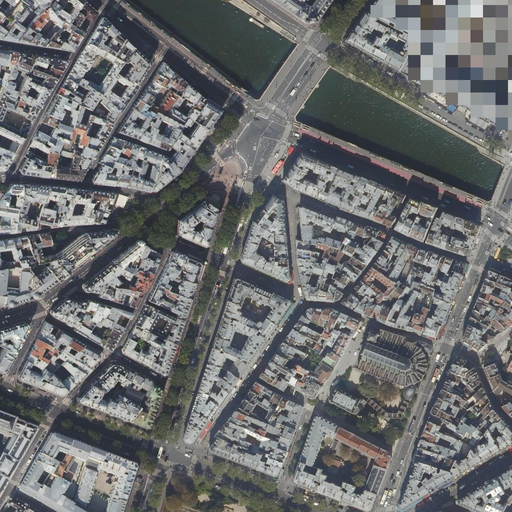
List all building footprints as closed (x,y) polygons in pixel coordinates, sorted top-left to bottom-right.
[(13,0),(10,4),(5,11),(2,15),(2,14),(2,15),(13,23),(14,21),(27,4),(20,0),(13,0)] [(33,5),(37,9),(34,12),(37,15),(45,5),(48,1),(47,0),(29,0),(29,1),(33,4),(33,5)] [(47,0),(48,1),(45,5),(55,15),(60,8),(61,7),(59,5),(54,1),(52,4),(50,2),(51,0),(47,0)] [(69,23),(83,0),(64,0),(65,0),(66,1),(66,0),(72,4),(66,13),(60,8),(55,15),(60,20),(63,21),(59,27),(65,30),(69,23)] [(97,13),(97,12),(90,6),(83,0),(69,23),(73,26),(71,30),(81,37),(85,31),(78,26),(84,17),(91,22),(97,13)] [(271,0),(274,2),(274,1),(287,10),(296,17),(297,16),(300,18),(302,20),(302,21),(303,21),(304,21),(304,23),(308,22),(312,21),(316,20),(315,19),(328,0),(271,0)] [(400,72),(407,76),(428,36),(422,32),(438,0),(378,0),(369,14),(379,20),(390,26),(402,32),(405,33),(417,40),(400,72)] [(500,129),(505,132),(510,134),(511,135),(511,0),(453,0),(419,65),(411,79),(422,85),(426,87),(451,101),(460,106),(477,116),(501,129),(500,129)] [(19,24),(28,12),(28,11),(33,5),(33,4),(29,1),(27,4),(14,21),(19,24)] [(45,5),(37,15),(29,24),(28,26),(25,29),(15,42),(23,43),(33,45),(36,45),(43,47),(55,32),(59,27),(63,21),(60,20),(55,15),(45,5)] [(361,20),(360,22),(357,26),(372,34),(375,29),(385,35),(389,29),(378,23),(379,20),(369,14),(366,13),(361,20)] [(0,39),(1,40),(13,23),(2,15),(0,17),(0,39)] [(93,45),(109,23),(105,19),(102,17),(101,17),(101,18),(91,33),(85,42),(93,46),(93,45)] [(25,29),(19,24),(14,21),(13,23),(1,40),(3,40),(12,41),(15,42),(25,29)] [(67,40),(77,45),(79,42),(81,37),(71,30),(73,26),(69,23),(65,30),(59,27),(55,32),(59,36),(62,32),(63,33),(65,30),(71,33),(67,40)] [(111,37),(116,30),(112,26),(109,23),(93,45),(105,50),(107,46),(107,45),(103,44),(104,41),(105,41),(107,39),(106,38),(108,35),(111,37)] [(356,28),(355,29),(346,42),(360,50),(366,53),(372,56),(373,57),(382,40),(377,37),(374,42),(370,40),(373,35),(372,34),(357,26),(357,27),(356,28)] [(373,57),(385,63),(393,50),(386,46),(391,38),(397,42),(398,39),(401,35),(402,32),(390,26),(389,29),(385,35),(382,40),(373,57)] [(360,51),(360,50),(346,42),(355,29),(353,28),(349,32),(344,40),(345,43),(360,51)] [(113,55),(124,38),(119,33),(116,30),(111,37),(107,45),(107,46),(105,50),(113,55)] [(55,32),(43,47),(49,48),(57,49),(62,42),(57,38),(59,36),(55,32)] [(385,63),(400,72),(417,40),(405,33),(403,36),(401,35),(398,39),(406,44),(404,49),(404,50),(404,51),(405,52),(404,52),(405,52),(403,55),(393,49),(393,50),(385,63)] [(62,42),(57,49),(63,50),(73,52),(74,49),(77,45),(67,40),(64,38),(62,42)] [(119,57),(120,57),(121,57),(120,59),(123,61),(134,47),(128,41),(124,38),(113,55),(117,57),(118,55),(118,56),(119,57)] [(131,81),(136,84),(142,75),(148,66),(148,64),(148,63),(148,62),(147,60),(140,53),(134,47),(123,61),(126,63),(127,62),(126,61),(127,61),(132,64),(128,71),(121,66),(116,73),(130,83),(131,81)] [(2,50),(0,49),(0,65),(1,65),(1,64),(6,65),(8,51),(2,50)] [(11,51),(8,51),(6,65),(5,67),(5,69),(11,70),(19,52),(11,51)] [(25,53),(19,52),(11,70),(6,80),(9,81),(10,79),(13,78),(16,72),(16,71),(15,70),(16,69),(22,71),(17,82),(20,83),(19,84),(15,82),(15,84),(20,86),(25,75),(29,67),(35,55),(25,53)] [(41,56),(35,55),(29,67),(37,70),(38,68),(35,67),(36,64),(40,66),(39,69),(38,69),(37,70),(43,72),(44,69),(45,66),(45,64),(48,57),(41,56)] [(59,59),(48,57),(45,64),(49,66),(50,63),(51,63),(50,66),(61,71),(64,67),(67,61),(59,59)] [(167,80),(173,71),(168,66),(164,62),(162,63),(159,68),(156,72),(167,80)] [(59,74),(61,71),(45,64),(45,66),(49,68),(48,71),(44,69),(43,72),(57,79),(59,74)] [(54,83),(57,79),(43,72),(37,70),(29,67),(25,75),(29,77),(35,79),(36,80),(37,76),(44,78),(41,82),(51,87),(54,83)] [(2,79),(0,78),(0,84),(4,86),(6,80),(11,70),(5,69),(2,79)] [(169,90),(179,76),(178,75),(173,71),(167,80),(167,81),(165,84),(163,86),(166,88),(168,86),(169,85),(167,89),(168,89),(169,90)] [(167,80),(156,72),(154,75),(151,79),(159,85),(163,87),(163,86),(165,84),(163,82),(164,80),(167,81),(167,80)] [(113,76),(116,78),(118,79),(118,81),(124,85),(125,84),(128,86),(130,83),(116,73),(115,74),(114,74),(113,76)] [(19,99),(39,108),(46,95),(49,90),(51,87),(41,82),(39,85),(28,80),(29,77),(25,75),(20,86),(17,91),(16,94),(20,96),(19,99)] [(105,88),(111,92),(117,82),(116,79),(116,78),(113,76),(105,88)] [(178,96),(187,83),(180,77),(179,76),(169,90),(172,92),(175,89),(176,90),(174,93),(178,96)] [(77,84),(65,77),(62,81),(59,86),(67,91),(71,93),(73,95),(79,98),(84,88),(82,86),(78,92),(73,90),(77,84)] [(159,85),(151,79),(147,85),(144,90),(152,95),(159,85)] [(14,83),(9,81),(6,80),(4,86),(12,89),(14,83)] [(114,107),(119,111),(120,113),(131,97),(133,94),(138,86),(136,84),(131,81),(130,83),(128,86),(119,98),(115,103),(116,104),(114,107)] [(191,95),(195,90),(194,89),(193,89),(191,87),(187,83),(178,96),(182,99),(183,100),(184,99),(185,98),(188,93),(191,95)] [(90,110),(99,97),(100,95),(86,85),(85,88),(88,90),(80,102),(78,100),(76,102),(76,103),(79,105),(83,107),(90,110)] [(34,119),(35,117),(36,117),(40,109),(39,108),(19,99),(15,97),(16,94),(17,91),(12,89),(4,86),(0,94),(0,127),(22,137),(22,138),(25,139),(29,130),(30,127),(30,126),(30,125),(24,122),(20,131),(17,130),(18,128),(8,123),(7,125),(0,121),(6,107),(24,116),(25,115),(26,116),(25,118),(32,121),(32,120),(33,119),(34,119)] [(67,91),(59,86),(57,90),(56,94),(76,102),(78,100),(79,98),(73,95),(72,97),(70,97),(71,95),(69,94),(68,96),(66,95),(67,91)] [(115,103),(119,98),(111,92),(105,88),(100,94),(108,101),(112,104),(113,103),(114,104),(113,105),(114,107),(116,104),(115,103)] [(152,97),(152,95),(150,98),(152,98),(152,101),(151,102),(153,105),(151,108),(149,110),(154,114),(156,112),(164,116),(178,96),(174,93),(172,92),(169,90),(168,89),(161,100),(162,101),(160,104),(151,98),(152,97)] [(152,95),(144,90),(139,97),(138,99),(151,108),(153,105),(151,102),(152,101),(152,98),(150,98),(152,95)] [(185,98),(188,100),(187,101),(187,102),(192,106),(200,95),(196,91),(195,90),(191,95),(188,93),(185,98)] [(76,102),(56,94),(54,96),(51,102),(65,108),(71,111),(70,114),(69,113),(68,115),(69,115),(69,116),(75,117),(79,105),(76,103),(76,102)] [(105,117),(113,120),(115,116),(119,111),(114,107),(113,105),(112,104),(108,101),(100,94),(100,95),(99,97),(102,99),(100,103),(109,111),(105,117)] [(201,105),(206,100),(201,96),(200,95),(192,106),(191,107),(197,111),(201,105)] [(178,96),(164,116),(182,125),(183,126),(184,125),(185,123),(187,125),(190,120),(185,116),(173,109),(174,107),(175,108),(176,107),(181,100),(182,99),(178,96)] [(221,110),(215,118),(218,121),(224,112),(225,111),(225,109),(221,106),(207,97),(206,100),(221,110)] [(151,108),(138,99),(134,104),(132,107),(137,111),(138,110),(146,116),(147,115),(152,118),(154,114),(149,110),(151,108)] [(206,100),(201,105),(197,111),(191,119),(207,130),(214,120),(215,118),(221,110),(206,100)] [(45,113),(60,119),(65,108),(51,102),(50,103),(47,110),(45,113)] [(189,110),(185,116),(190,120),(191,119),(197,111),(191,107),(192,106),(187,102),(184,106),(184,107),(189,110)] [(67,139),(84,145),(85,144),(85,142),(87,136),(83,135),(86,125),(78,122),(83,107),(79,105),(75,117),(67,139)] [(152,118),(147,115),(146,116),(138,110),(137,111),(132,107),(123,121),(120,125),(116,131),(116,132),(117,132),(126,135),(138,140),(147,124),(152,118)] [(162,135),(172,140),(174,137),(178,131),(182,125),(164,116),(156,112),(154,114),(152,118),(147,124),(154,128),(156,127),(159,120),(161,119),(168,123),(162,135)] [(60,119),(45,113),(42,118),(41,122),(54,127),(49,136),(47,141),(53,144),(57,136),(55,134),(57,130),(55,130),(60,119)] [(104,120),(111,123),(113,120),(105,117),(103,115),(100,114),(98,117),(104,120)] [(89,147),(97,151),(101,144),(101,143),(109,130),(112,124),(111,123),(104,120),(98,117),(90,115),(88,120),(92,121),(101,125),(93,138),(87,136),(85,142),(88,143),(87,145),(85,144),(84,145),(89,147)] [(60,119),(55,130),(57,130),(55,134),(57,136),(67,139),(75,117),(69,116),(66,125),(62,123),(63,121),(62,120),(60,119)] [(174,137),(193,150),(200,140),(207,130),(191,119),(190,120),(187,125),(185,123),(184,125),(187,127),(188,126),(192,128),(187,137),(178,131),(174,137)] [(83,135),(87,136),(92,121),(88,120),(86,125),(83,135)] [(147,124),(138,140),(142,141),(146,143),(154,128),(147,124)] [(24,139),(25,139),(22,138),(22,137),(0,127),(0,134),(13,140),(20,143),(24,139)] [(154,128),(146,143),(160,148),(167,150),(167,148),(169,146),(172,140),(162,135),(156,132),(157,130),(157,128),(157,127),(156,127),(154,128)] [(47,141),(49,136),(37,130),(32,139),(45,146),(47,141)] [(83,157),(91,161),(94,156),(97,151),(89,147),(84,145),(67,139),(57,136),(53,144),(47,141),(45,146),(48,148),(47,150),(48,150),(49,150),(57,153),(59,153),(60,150),(79,156),(83,157)] [(113,137),(110,141),(108,144),(108,145),(119,149),(120,146),(123,140),(118,138),(113,137)] [(168,159),(179,171),(184,163),(190,155),(191,154),(193,150),(174,137),(172,140),(169,146),(175,150),(171,156),(170,158),(165,156),(168,159)] [(45,146),(32,139),(29,146),(31,147),(31,146),(34,148),(35,147),(46,153),(47,152),(48,152),(46,161),(31,153),(32,152),(29,151),(29,150),(27,150),(24,156),(26,157),(31,160),(33,162),(37,163),(38,164),(40,165),(43,165),(51,166),(48,177),(50,178),(53,178),(54,169),(57,153),(49,150),(48,150),(47,150),(48,148),(45,146)] [(15,151),(20,143),(13,140),(7,150),(0,146),(0,154),(11,159),(15,151)] [(127,141),(123,140),(120,146),(123,148),(121,152),(119,155),(122,156),(124,154),(127,155),(129,151),(127,151),(131,143),(127,141)] [(135,144),(131,143),(127,151),(129,151),(127,155),(126,159),(123,165),(128,166),(139,146),(135,144)] [(119,149),(108,145),(105,149),(103,153),(114,158),(113,161),(122,164),(123,165),(126,159),(120,157),(116,156),(118,151),(121,152),(123,148),(120,146),(119,149)] [(141,146),(139,146),(128,166),(128,167),(133,169),(135,165),(139,167),(142,159),(141,159),(145,149),(145,148),(141,146)] [(142,159),(146,161),(153,163),(152,165),(147,177),(148,178),(147,180),(152,181),(158,164),(161,155),(152,152),(148,150),(145,149),(141,159),(142,159)] [(299,149),(290,162),(294,165),(300,156),(302,153),(303,153),(315,158),(316,156),(299,149)] [(54,169),(53,178),(66,179),(80,181),(83,176),(86,170),(78,169),(80,168),(80,167),(79,165),(78,165),(76,165),(79,156),(60,150),(59,153),(57,153),(54,169)] [(114,158),(103,153),(100,158),(98,162),(100,163),(110,167),(113,161),(114,158)] [(309,171),(315,174),(320,160),(317,159),(315,158),(303,153),(302,153),(300,156),(294,165),(307,174),(309,171)] [(8,165),(11,159),(0,154),(0,170),(2,171),(5,169),(8,165)] [(161,166),(171,178),(173,176),(179,171),(168,159),(165,156),(161,155),(158,164),(161,166)] [(78,169),(86,170),(88,166),(91,161),(83,157),(79,156),(76,165),(78,165),(79,165),(80,167),(80,168),(78,169)] [(31,160),(26,157),(23,163),(19,170),(21,173),(28,174),(39,176),(43,165),(40,165),(38,164),(38,165),(34,165),(34,164),(33,164),(32,164),(33,162),(31,160)] [(125,187),(137,189),(147,191),(148,192),(149,190),(152,181),(147,180),(140,177),(141,175),(146,163),(145,163),(146,161),(142,159),(139,167),(135,165),(133,169),(130,175),(125,187)] [(320,160),(315,174),(318,175),(319,174),(320,174),(319,175),(320,175),(320,176),(318,180),(319,181),(325,183),(333,165),(322,161),(320,160)] [(103,179),(102,184),(108,185),(113,185),(122,164),(113,161),(110,167),(103,179)] [(110,167),(100,163),(95,172),(90,179),(92,183),(95,183),(102,184),(103,179),(110,167)] [(122,164),(113,185),(120,186),(125,187),(130,175),(133,169),(128,167),(128,166),(123,165),(122,164)] [(152,181),(149,190),(154,191),(155,190),(159,187),(168,180),(171,178),(161,166),(158,164),(152,181)] [(43,165),(39,176),(41,177),(43,177),(48,177),(51,166),(43,165)] [(304,178),(307,174),(294,165),(292,167),(283,181),(283,182),(285,183),(295,190),(305,194),(316,198),(318,199),(325,183),(319,181),(317,184),(306,180),(304,178)] [(335,166),(333,165),(325,183),(318,199),(321,200),(326,202),(332,187),(340,168),(335,166)] [(340,168),(332,187),(338,190),(339,187),(344,189),(343,192),(348,194),(352,182),(353,182),(356,175),(350,173),(340,168)] [(358,176),(356,175),(353,182),(352,182),(348,194),(346,196),(341,208),(341,209),(341,210),(342,210),(348,212),(352,201),(348,200),(351,194),(355,196),(355,195),(358,189),(357,189),(362,177),(358,176)] [(368,220),(373,221),(388,188),(379,184),(369,180),(362,177),(357,189),(358,189),(355,195),(355,196),(354,197),(353,197),(352,201),(348,212),(355,215),(364,218),(368,220)] [(168,180),(155,190),(157,193),(170,183),(168,180)] [(21,194),(22,184),(15,184),(11,184),(10,183),(6,190),(0,198),(0,205),(17,209),(18,209),(21,199),(22,198),(19,198),(18,196),(19,193),(21,194)] [(23,184),(22,184),(21,194),(19,193),(18,196),(19,198),(22,198),(23,194),(26,195),(29,184),(23,184)] [(39,185),(29,184),(26,195),(23,194),(22,198),(21,199),(29,201),(30,202),(31,202),(32,201),(33,201),(34,200),(37,201),(43,204),(49,186),(39,185)] [(60,201),(65,187),(64,187),(53,186),(49,186),(43,204),(39,213),(52,216),(53,217),(54,212),(58,212),(61,204),(59,204),(60,201)] [(66,187),(65,187),(60,201),(59,204),(61,204),(58,212),(61,213),(63,213),(68,202),(73,188),(66,187)] [(338,190),(332,187),(326,202),(338,206),(339,207),(341,208),(346,196),(348,194),(343,192),(338,190)] [(82,189),(73,188),(68,202),(72,203),(73,202),(85,203),(92,204),(92,203),(86,201),(88,198),(90,190),(82,189)] [(394,199),(392,198),(396,191),(394,191),(388,188),(373,221),(379,223),(382,224),(391,206),(394,199)] [(97,190),(90,190),(88,198),(99,201),(100,201),(97,210),(100,211),(108,191),(97,190)] [(111,192),(108,191),(100,211),(107,213),(114,192),(111,192)] [(394,207),(394,206),(397,201),(403,204),(405,200),(407,196),(404,195),(396,191),(392,198),(394,199),(391,206),(394,207)] [(119,193),(114,192),(107,213),(105,217),(105,218),(103,223),(105,223),(106,223),(111,212),(114,205),(114,204),(118,194),(119,193)] [(122,195),(118,194),(114,204),(114,205),(117,206),(119,205),(122,195)] [(274,194),(267,204),(263,210),(281,223),(286,223),(285,218),(285,217),(284,201),(274,194)] [(88,224),(92,224),(93,217),(94,212),(93,212),(93,213),(91,212),(92,209),(94,209),(97,202),(99,201),(88,198),(86,201),(92,203),(92,204),(87,217),(85,217),(84,224),(88,224)] [(25,231),(35,229),(37,222),(37,220),(33,219),(25,218),(26,215),(25,214),(29,201),(21,199),(18,209),(17,209),(15,232),(25,231)] [(414,215),(418,216),(421,203),(416,201),(411,199),(410,199),(410,200),(410,201),(408,203),(405,209),(403,214),(399,221),(395,230),(396,230),(399,232),(409,237),(415,222),(407,219),(411,212),(415,214),(414,215)] [(197,205),(216,217),(218,212),(218,211),(203,200),(202,200),(202,201),(200,203),(198,204),(197,205)] [(33,219),(37,220),(39,213),(43,204),(37,201),(37,205),(33,219)] [(63,215),(69,215),(70,213),(72,203),(68,202),(63,213),(61,213),(61,215),(63,215)] [(185,210),(187,213),(188,212),(197,205),(198,204),(196,202),(185,210)] [(434,218),(438,209),(429,205),(422,202),(421,203),(418,216),(417,218),(415,222),(409,237),(423,243),(425,238),(431,223),(434,218)] [(87,217),(92,204),(85,203),(81,214),(85,217),(87,217)] [(0,233),(8,233),(15,232),(17,209),(0,205),(0,233)] [(201,225),(212,229),(215,222),(215,219),(216,217),(197,205),(188,212),(195,222),(199,218),(203,221),(201,225)] [(301,227),(315,226),(320,213),(313,210),(303,206),(300,209),(300,217),(301,227)] [(397,216),(398,213),(400,209),(394,206),(394,207),(391,206),(382,224),(387,226),(391,228),(394,222),(396,218),(397,216)] [(97,224),(103,223),(105,218),(103,218),(102,219),(100,218),(101,215),(105,217),(107,213),(100,211),(97,210),(95,210),(94,212),(93,217),(92,224),(97,224)] [(281,223),(263,210),(255,221),(254,222),(275,236),(287,236),(287,234),(286,223),(281,223)] [(446,231),(445,232),(450,234),(452,228),(456,217),(451,215),(443,211),(440,219),(439,220),(443,221),(442,224),(445,225),(445,226),(445,227),(446,227),(446,228),(450,229),(449,232),(446,231)] [(50,227),(55,227),(58,212),(54,212),(53,217),(52,216),(50,225),(50,227)] [(58,226),(60,226),(63,215),(61,215),(61,213),(58,212),(55,227),(58,226)] [(190,225),(195,222),(188,212),(187,213),(186,213),(186,214),(178,220),(178,222),(178,226),(177,229),(177,231),(180,236),(182,237),(188,240),(192,229),(190,228),(190,225)] [(40,223),(50,225),(52,216),(39,213),(37,220),(37,222),(40,223)] [(333,228),(337,219),(333,218),(328,216),(320,213),(315,226),(319,229),(320,226),(321,226),(321,227),(323,228),(323,227),(324,227),(323,230),(325,231),(323,237),(320,236),(320,237),(320,239),(322,239),(327,240),(330,233),(333,228)] [(84,224),(85,217),(81,214),(69,215),(63,215),(60,226),(73,225),(84,224)] [(327,240),(322,239),(320,239),(318,243),(341,250),(341,248),(342,247),(344,244),(346,239),(349,235),(351,231),(352,231),(354,223),(343,219),(337,217),(337,219),(333,228),(330,233),(327,240)] [(451,243),(448,242),(446,250),(448,251),(453,252),(464,256),(464,255),(465,249),(464,248),(465,245),(464,239),(464,237),(458,235),(457,238),(453,237),(454,233),(456,233),(456,231),(455,231),(455,229),(460,231),(459,232),(464,234),(465,220),(464,220),(456,217),(452,228),(450,234),(449,236),(452,237),(451,243)] [(426,243),(426,244),(432,246),(433,246),(440,230),(441,228),(442,224),(443,221),(439,220),(440,219),(436,218),(433,225),(431,231),(426,243)] [(467,220),(466,221),(465,220),(464,234),(464,237),(464,239),(470,241),(471,236),(476,238),(474,243),(477,244),(483,229),(482,227),(481,226),(467,220)] [(275,236),(254,222),(251,233),(248,242),(263,247),(267,246),(268,242),(262,238),(262,237),(274,244),(273,245),(275,245),(275,236)] [(197,231),(192,229),(188,240),(195,243),(203,246),(207,245),(212,231),(212,229),(201,225),(200,230),(197,231)] [(361,242),(365,234),(364,234),(366,228),(361,226),(359,225),(357,233),(352,231),(351,231),(349,235),(346,239),(352,242),(349,246),(357,249),(358,247),(360,244),(361,242)] [(315,226),(301,227),(302,236),(302,238),(302,242),(317,246),(318,243),(320,239),(320,237),(320,236),(319,237),(318,240),(314,239),(314,236),(315,236),(315,234),(314,234),(314,231),(318,231),(318,230),(319,230),(319,229),(315,226)] [(365,234),(361,242),(363,243),(363,244),(367,246),(373,237),(376,239),(378,235),(379,233),(381,231),(373,228),(367,226),(366,228),(364,234),(365,234)] [(440,230),(433,246),(434,246),(439,248),(445,232),(442,231),(440,230)] [(99,246),(114,234),(113,231),(97,232),(85,233),(88,241),(88,242),(88,245),(88,246),(93,251),(99,246)] [(33,235),(26,236),(35,264),(43,262),(47,262),(50,258),(53,258),(54,257),(54,254),(47,256),(42,257),(39,248),(42,248),(42,246),(45,246),(51,244),(49,236),(48,232),(33,235)] [(445,232),(439,248),(446,250),(448,242),(449,236),(450,234),(445,232)] [(83,259),(93,251),(88,246),(88,245),(84,245),(84,242),(88,242),(88,241),(85,233),(84,233),(81,234),(79,235),(78,237),(74,240),(72,238),(63,246),(64,247),(54,254),(54,257),(53,258),(55,262),(67,263),(71,268),(74,266),(83,259)] [(28,267),(35,266),(35,264),(26,236),(18,237),(12,238),(20,266),(28,265),(28,267)] [(267,246),(263,247),(261,247),(265,253),(267,256),(276,259),(276,258),(289,260),(288,251),(288,249),(287,236),(275,236),(275,245),(273,245),(272,245),(267,246)] [(474,243),(476,238),(471,236),(470,241),(464,239),(465,245),(464,248),(465,249),(472,250),(473,247),(474,244),(474,243)] [(383,244),(384,243),(383,243),(381,242),(376,239),(373,237),(367,246),(377,252),(381,248),(383,244)] [(390,267),(392,263),(394,258),(404,242),(399,240),(393,237),(389,243),(384,251),(392,256),(389,260),(387,265),(390,267)] [(5,239),(1,239),(3,250),(10,249),(14,261),(6,262),(7,268),(20,266),(12,238),(5,239)] [(338,263),(339,263),(344,253),(353,258),(353,257),(357,249),(349,246),(352,242),(346,239),(344,244),(346,246),(343,252),(340,251),(337,256),(333,254),(330,260),(338,263)] [(138,240),(136,242),(125,251),(111,262),(129,272),(141,244),(142,242),(138,240)] [(337,256),(340,251),(341,250),(318,243),(317,246),(302,242),(297,240),(296,240),(297,249),(297,250),(309,252),(317,253),(317,252),(318,249),(326,251),(325,254),(323,253),(323,255),(320,254),(319,257),(329,260),(330,260),(333,254),(337,256)] [(143,244),(144,245),(160,254),(162,250),(145,241),(143,244)] [(261,247),(263,247),(248,242),(245,248),(242,260),(243,264),(255,268),(255,269),(257,265),(262,259),(267,256),(265,253),(261,247)] [(384,276),(389,279),(401,257),(408,244),(404,242),(394,258),(392,263),(390,267),(387,271),(384,276)] [(54,254),(51,244),(45,246),(47,256),(54,254)] [(148,272),(152,274),(156,267),(161,255),(160,254),(144,245),(143,245),(142,244),(141,244),(129,272),(133,274),(136,269),(142,271),(142,269),(145,270),(146,268),(148,268),(149,269),(148,272)] [(358,247),(357,249),(353,257),(367,266),(373,258),(377,252),(367,246),(363,244),(361,248),(358,247)] [(407,287),(411,289),(414,281),(415,277),(409,275),(420,249),(414,247),(408,244),(401,257),(389,279),(394,283),(399,285),(400,283),(407,287)] [(422,278),(424,278),(427,271),(427,270),(428,266),(433,254),(429,252),(428,252),(420,249),(409,275),(415,277),(416,277),(416,276),(420,277),(419,278),(421,279),(422,278)] [(169,256),(167,259),(174,264),(174,265),(179,268),(180,268),(181,267),(187,255),(178,252),(175,250),(171,251),(169,256)] [(318,260),(319,257),(320,254),(317,253),(309,252),(297,250),(297,256),(298,260),(306,261),(310,263),(312,257),(318,260)] [(389,260),(392,256),(384,251),(384,250),(383,251),(381,255),(389,260)] [(437,270),(443,258),(441,257),(439,256),(433,254),(428,266),(427,270),(429,270),(430,269),(431,269),(432,268),(433,268),(433,270),(431,274),(430,275),(427,273),(428,272),(427,271),(424,278),(423,280),(429,281),(433,282),(437,270)] [(187,255),(181,267),(184,269),(182,275),(179,273),(181,269),(180,268),(179,268),(174,276),(195,283),(196,281),(196,279),(200,267),(201,264),(199,261),(194,258),(187,255)] [(387,271),(390,267),(387,265),(389,260),(381,255),(381,256),(379,258),(375,263),(387,271)] [(290,276),(290,268),(275,266),(276,259),(267,256),(262,259),(257,265),(255,269),(263,272),(271,275),(288,283),(291,280),(290,276)] [(329,260),(319,257),(318,260),(312,257),(310,263),(315,265),(312,273),(321,275),(317,287),(316,288),(312,287),(311,292),(305,291),(305,292),(307,300),(309,301),(310,301),(310,300),(312,301),(317,301),(329,260)] [(339,263),(338,263),(336,271),(342,274),(346,268),(349,263),(363,272),(367,267),(367,266),(353,257),(352,259),(350,258),(347,262),(346,262),(343,265),(343,266),(339,263)] [(442,272),(447,258),(444,257),(443,257),(443,258),(437,270),(433,282),(438,284),(439,281),(439,279),(438,278),(439,274),(438,274),(439,271),(440,271),(440,273),(440,274),(440,275),(441,275),(442,272)] [(59,278),(71,268),(67,263),(55,262),(53,258),(50,258),(47,262),(43,262),(56,280),(59,278)] [(289,261),(289,260),(276,258),(276,259),(275,266),(290,268),(289,261)] [(448,274),(453,260),(447,258),(442,272),(441,275),(439,279),(439,281),(448,284),(451,275),(448,274)] [(174,264),(167,259),(161,272),(155,284),(167,289),(169,285),(166,283),(168,278),(172,280),(174,276),(179,268),(174,265),(174,264)] [(299,267),(309,269),(307,273),(312,274),(312,273),(315,265),(310,263),(306,261),(298,260),(299,266),(299,267)] [(334,287),(337,281),(332,279),(330,285),(329,285),(329,284),(326,284),(326,285),(325,284),(326,282),(328,273),(334,275),(336,271),(338,263),(330,260),(329,260),(317,301),(325,302),(327,302),(331,286),(334,287)] [(457,261),(453,272),(463,275),(464,274),(466,264),(465,264),(457,261)] [(55,281),(56,280),(43,262),(35,264),(35,266),(28,267),(28,265),(20,266),(7,268),(0,268),(0,305),(1,305),(3,306),(3,305),(5,305),(5,304),(6,305),(7,306),(8,306),(9,305),(10,305),(11,304),(11,303),(12,304),(30,298),(31,297),(32,297),(33,298),(34,297),(35,297),(36,296),(36,295),(37,295),(41,292),(55,281)] [(148,272),(145,270),(145,273),(142,271),(136,269),(133,274),(129,272),(111,262),(108,264),(106,266),(82,285),(82,287),(83,289),(93,291),(100,293),(107,279),(113,282),(112,287),(116,287),(144,291),(148,283),(152,274),(148,272)] [(361,274),(363,272),(349,263),(346,268),(359,276),(361,274)] [(384,276),(387,271),(375,263),(375,264),(372,268),(384,276)] [(307,276),(307,273),(309,269),(299,267),(300,274),(307,276)] [(359,277),(359,276),(346,268),(342,274),(351,280),(355,282),(359,277)] [(372,318),(373,318),(378,320),(384,305),(390,295),(399,285),(394,283),(389,279),(384,276),(372,268),(368,273),(362,281),(365,285),(370,288),(379,295),(377,298),(376,299),(380,301),(378,304),(378,306),(372,318)] [(489,271),(490,271),(500,275),(501,273),(490,269),(488,269),(485,276),(487,277),(489,271)] [(347,284),(351,280),(342,274),(336,271),(334,275),(332,279),(337,281),(346,286),(347,285),(347,284)] [(497,284),(498,284),(500,275),(490,271),(489,271),(487,277),(486,278),(486,279),(497,284)] [(435,295),(435,298),(452,305),(453,300),(457,290),(458,287),(461,280),(463,275),(453,272),(451,275),(448,284),(439,281),(438,284),(436,289),(437,290),(438,288),(439,285),(441,286),(442,288),(442,289),(443,291),(443,292),(444,292),(445,294),(444,295),(442,296),(441,295),(438,294),(436,293),(435,295)] [(310,281),(312,274),(307,273),(307,276),(300,274),(300,275),(303,285),(303,286),(305,291),(311,292),(312,287),(312,281),(310,281)] [(500,275),(498,284),(506,287),(509,288),(511,282),(511,280),(501,275),(500,275)] [(193,291),(195,283),(174,276),(172,280),(169,285),(167,289),(177,294),(190,298),(193,291)] [(239,278),(235,280),(230,295),(228,302),(242,307),(248,310),(250,304),(244,302),(245,298),(246,298),(247,297),(252,299),(258,286),(239,278)] [(107,279),(100,293),(98,297),(105,299),(112,301),(116,287),(112,287),(113,282),(107,279)] [(490,295),(505,302),(506,301),(508,298),(509,297),(507,296),(510,291),(511,290),(511,289),(509,288),(506,287),(498,284),(497,284),(486,279),(484,284),(481,291),(481,292),(490,295)] [(436,289),(438,284),(433,282),(429,281),(423,280),(422,282),(419,281),(419,282),(414,281),(411,289),(415,291),(418,293),(422,284),(435,290),(436,289)] [(345,287),(346,286),(337,281),(334,287),(338,288),(337,290),(341,293),(345,287)] [(364,295),(370,288),(365,285),(362,281),(361,281),(356,287),(355,288),(358,290),(364,295)] [(384,305),(378,320),(378,321),(379,322),(383,323),(387,325),(392,309),(407,287),(400,283),(399,285),(390,295),(384,305)] [(149,301),(151,302),(169,310),(177,294),(167,289),(155,284),(151,291),(147,300),(148,300),(149,301)] [(406,330),(408,331),(415,313),(415,312),(416,310),(418,305),(430,310),(433,297),(436,290),(435,290),(422,284),(418,293),(421,294),(419,298),(414,309),(413,311),(413,312),(405,330),(406,330)] [(254,312),(262,316),(268,307),(269,306),(269,305),(274,293),(265,289),(258,286),(252,299),(250,304),(248,310),(254,312)] [(334,287),(331,286),(327,302),(335,302),(337,290),(338,288),(334,287)] [(116,287),(112,301),(121,304),(124,294),(130,296),(127,305),(126,304),(126,305),(135,308),(136,308),(139,300),(143,294),(144,291),(116,287)] [(388,325),(395,328),(398,320),(402,313),(415,291),(411,289),(407,287),(392,309),(387,325),(388,325)] [(379,295),(370,288),(364,295),(366,297),(371,300),(364,315),(365,315),(371,318),(372,318),(378,306),(378,304),(380,301),(376,299),(375,301),(375,300),(375,298),(374,297),(373,299),(372,298),(373,295),(377,298),(379,295)] [(341,293),(337,290),(335,302),(339,300),(341,298),(344,295),(344,294),(341,293)] [(362,302),(366,297),(364,295),(358,290),(355,295),(354,296),(362,302)] [(400,329),(405,330),(413,312),(411,311),(410,314),(408,313),(407,316),(405,315),(410,305),(413,306),(417,297),(419,298),(421,294),(418,293),(415,291),(402,313),(398,320),(395,328),(400,329)] [(496,304),(502,307),(505,302),(490,295),(481,292),(480,293),(478,298),(489,302),(496,304)] [(272,309),(273,310),(272,311),(268,307),(262,316),(267,319),(277,326),(283,317),(285,314),(293,304),(292,300),(279,295),(277,294),(274,293),(269,305),(269,306),(271,307),(271,308),(272,309)] [(186,310),(190,298),(177,294),(169,310),(177,313),(176,315),(175,317),(179,319),(183,320),(186,310)] [(360,305),(362,302),(354,296),(352,298),(350,302),(354,305),(352,306),(353,306),(353,307),(353,308),(353,309),(354,310),(355,310),(360,305)] [(364,315),(371,300),(366,297),(362,302),(360,305),(355,310),(354,311),(356,311),(360,313),(364,315)] [(70,313),(77,301),(72,299),(67,298),(66,298),(65,299),(61,301),(50,310),(50,311),(50,312),(50,313),(50,314),(50,315),(51,315),(54,317),(61,320),(67,311),(70,313)] [(438,318),(436,322),(437,322),(442,324),(444,325),(448,315),(452,305),(435,298),(434,301),(434,302),(434,303),(438,304),(438,306),(437,309),(436,310),(435,311),(435,312),(433,311),(434,310),(434,309),(435,307),(433,306),(431,312),(430,315),(438,318)] [(485,306),(498,312),(501,308),(501,309),(502,307),(496,304),(489,302),(478,298),(476,303),(476,304),(481,306),(485,306)] [(350,308),(353,309),(353,308),(353,307),(353,306),(352,306),(354,305),(350,302),(346,299),(344,301),(342,303),(342,304),(350,308)] [(103,317),(110,306),(97,302),(94,301),(88,300),(87,302),(82,311),(85,313),(82,318),(86,321),(88,318),(94,321),(96,318),(101,321),(103,317)] [(79,321),(81,317),(82,318),(85,313),(82,311),(87,302),(80,301),(77,301),(70,313),(67,311),(61,320),(66,323),(74,327),(79,321)] [(502,307),(501,309),(511,319),(511,310),(510,308),(511,307),(506,301),(505,302),(502,307)] [(228,302),(225,310),(223,318),(236,322),(246,327),(254,312),(248,310),(242,307),(228,302)] [(145,303),(144,304),(144,305),(145,306),(141,313),(135,324),(149,332),(155,335),(162,339),(164,338),(175,317),(147,305),(147,304),(146,303),(145,303)] [(474,310),(487,317),(493,320),(497,313),(498,312),(485,306),(481,306),(476,304),(474,310)] [(421,334),(422,334),(430,310),(418,305),(416,310),(421,312),(420,314),(415,312),(415,313),(408,331),(409,331),(412,332),(413,331),(421,334)] [(133,314),(132,313),(116,308),(115,308),(110,306),(103,317),(112,321),(109,326),(122,332),(126,324),(133,314)] [(302,316),(311,321),(317,309),(310,308),(309,309),(307,311),(303,315),(302,316)] [(497,313),(501,317),(510,327),(511,326),(511,325),(511,319),(501,309),(501,308),(498,312),(497,313)] [(321,331),(324,333),(326,328),(319,325),(321,320),(325,309),(318,309),(317,309),(311,321),(307,327),(320,334),(321,331)] [(324,333),(322,335),(318,343),(313,350),(321,354),(323,349),(319,346),(320,344),(321,344),(321,343),(320,342),(321,342),(323,343),(324,342),(326,339),(328,340),(333,332),(329,330),(333,324),(336,325),(341,313),(340,313),(334,310),(325,309),(321,320),(319,325),(326,328),(324,333)] [(485,320),(487,317),(474,310),(473,311),(470,318),(477,321),(483,324),(485,320)] [(256,331),(268,339),(272,334),(273,333),(277,326),(267,319),(262,316),(254,312),(246,327),(251,329),(256,331)] [(330,350),(342,333),(340,331),(343,327),(344,328),(352,317),(341,313),(336,325),(333,332),(328,340),(323,349),(321,354),(325,358),(330,350)] [(483,324),(489,328),(491,324),(502,333),(503,332),(510,327),(501,317),(497,313),(493,320),(487,317),(485,320),(483,324)] [(430,315),(423,334),(424,334),(428,336),(436,338),(436,336),(439,330),(442,324),(437,322),(436,323),(438,324),(437,325),(435,324),(436,322),(438,318),(430,315)] [(307,327),(311,321),(302,316),(299,321),(298,322),(307,327)] [(79,321),(74,327),(73,330),(80,334),(90,339),(94,333),(90,331),(94,324),(98,327),(98,326),(101,323),(100,323),(101,321),(96,318),(94,321),(88,318),(86,321),(82,318),(81,317),(79,321)] [(94,333),(90,339),(99,345),(100,345),(110,351),(111,351),(111,350),(116,342),(122,332),(109,326),(112,321),(103,317),(101,321),(100,323),(101,323),(98,326),(100,327),(102,324),(108,327),(107,329),(105,329),(101,336),(100,336),(99,336),(94,333)] [(179,332),(183,320),(179,319),(175,317),(164,338),(175,344),(179,332)] [(352,317),(344,328),(343,327),(340,331),(342,333),(352,338),(353,335),(353,336),(357,331),(357,330),(361,321),(357,320),(356,319),(352,317)] [(237,358),(240,351),(231,346),(231,344),(236,330),(240,332),(248,336),(251,329),(246,327),(236,322),(223,318),(219,330),(213,349),(227,353),(237,358)] [(489,328),(483,324),(477,321),(470,318),(468,323),(468,325),(470,326),(479,330),(484,333),(485,334),(489,328)] [(0,345),(6,349),(5,352),(12,357),(19,343),(22,338),(28,326),(26,324),(24,321),(15,324),(0,329),(0,345)] [(48,332),(52,325),(48,323),(45,321),(44,321),(42,327),(41,328),(48,332)] [(318,343),(322,335),(320,334),(307,327),(298,322),(293,329),(318,343)] [(127,337),(121,349),(121,351),(122,353),(134,359),(149,332),(135,324),(131,331),(130,333),(127,337)] [(56,338),(62,331),(58,329),(54,336),(51,334),(48,332),(49,332),(52,331),(55,327),(52,325),(48,332),(41,328),(38,334),(36,338),(51,346),(56,338)] [(480,339),(484,333),(479,330),(470,326),(467,333),(463,343),(470,347),(479,352),(487,344),(480,339)] [(247,344),(247,343),(259,352),(264,345),(268,339),(256,331),(251,329),(248,336),(250,337),(249,339),(247,338),(245,343),(247,344)] [(289,335),(288,336),(305,345),(313,350),(318,343),(293,329),(289,335)] [(369,338),(368,338),(367,340),(368,340),(367,343),(366,344),(367,344),(366,346),(365,346),(365,347),(364,349),(363,351),(363,352),(364,352),(363,354),(362,354),(362,355),(363,355),(361,359),(360,359),(360,360),(361,360),(359,364),(359,365),(358,365),(358,366),(359,366),(358,369),(363,371),(364,371),(368,373),(369,373),(373,374),(373,375),(377,376),(378,376),(378,377),(382,378),(386,380),(387,380),(391,382),(392,382),(396,384),(397,384),(401,386),(407,386),(408,386),(414,384),(421,380),(422,380),(426,372),(428,364),(428,363),(426,356),(426,355),(427,354),(431,352),(432,349),(433,348),(431,345),(427,344),(418,341),(417,341),(405,337),(404,337),(400,335),(399,335),(395,334),(394,334),(390,332),(385,331),(380,329),(378,333),(373,331),(372,331),(372,332),(371,331),(370,333),(371,333),(369,338)] [(60,349),(61,350),(66,344),(72,336),(67,334),(62,331),(56,338),(51,346),(59,351),(60,349)] [(150,361),(152,357),(152,356),(159,343),(173,350),(175,344),(164,338),(162,339),(160,342),(153,338),(155,335),(149,332),(134,359),(146,366),(147,367),(150,361)] [(330,350),(341,358),(347,348),(352,338),(342,333),(330,350)] [(480,339),(487,344),(489,343),(491,341),(492,340),(494,339),(486,334),(485,334),(484,333),(480,339)] [(76,339),(72,336),(66,344),(61,350),(73,358),(75,359),(77,357),(78,356),(75,352),(82,346),(83,345),(84,344),(81,342),(76,339)] [(283,343),(301,352),(305,345),(288,336),(288,337),(283,343)] [(60,351),(59,351),(51,346),(36,338),(31,346),(28,352),(46,362),(48,360),(53,354),(55,356),(60,351)] [(150,361),(147,367),(162,375),(164,374),(166,373),(170,362),(173,350),(159,343),(152,356),(155,357),(156,356),(157,357),(155,361),(153,359),(153,358),(152,357),(150,361)] [(237,358),(249,366),(258,353),(259,352),(247,343),(247,344),(243,352),(240,351),(237,358)] [(283,343),(278,349),(301,361),(303,362),(308,355),(301,352),(283,343)] [(12,357),(5,352),(6,349),(0,345),(0,372),(1,373),(5,371),(8,365),(12,357)] [(340,360),(341,358),(330,350),(325,358),(321,354),(313,350),(305,345),(301,352),(308,355),(303,362),(306,364),(304,369),(310,372),(307,377),(309,378),(308,379),(311,380),(310,384),(313,384),(314,381),(323,386),(325,384),(331,374),(340,360)] [(89,349),(82,346),(75,352),(78,356),(79,356),(81,354),(82,354),(82,353),(84,354),(84,355),(83,355),(82,356),(82,357),(82,358),(82,359),(80,359),(77,357),(75,359),(89,367),(93,363),(99,357),(98,354),(89,349)] [(53,362),(52,360),(55,357),(64,361),(69,364),(71,361),(73,358),(61,350),(60,349),(59,351),(60,351),(55,356),(53,354),(48,360),(52,363),(53,362)] [(225,370),(229,372),(240,379),(242,377),(249,366),(237,358),(227,353),(213,349),(210,358),(208,364),(222,368),(225,370)] [(276,354),(289,361),(291,362),(292,360),(294,361),(295,360),(298,362),(297,365),(304,369),(306,364),(303,362),(301,361),(278,349),(278,350),(276,354)] [(19,371),(16,375),(18,379),(25,382),(31,384),(37,386),(45,377),(57,368),(52,363),(48,360),(46,362),(28,352),(23,363),(19,370),(19,371)] [(293,377),(299,381),(298,384),(295,389),(299,391),(303,393),(306,384),(308,379),(309,378),(307,377),(310,372),(304,369),(297,365),(296,364),(294,367),(292,369),(293,369),(292,370),(285,366),(289,361),(276,354),(274,356),(270,362),(289,372),(289,373),(294,375),(293,377)] [(91,369),(89,367),(75,359),(73,358),(71,361),(76,364),(76,365),(74,364),(71,364),(71,365),(86,374),(87,373),(91,369)] [(463,368),(466,361),(465,360),(464,360),(457,358),(454,365),(463,368)] [(79,380),(86,374),(71,365),(69,364),(64,361),(63,362),(61,363),(60,365),(57,368),(45,377),(37,386),(51,390),(63,394),(67,390),(76,383),(79,380)] [(123,377),(121,376),(125,368),(118,365),(114,362),(110,363),(102,371),(84,390),(76,398),(77,402),(96,409),(102,411),(107,401),(99,398),(101,393),(103,391),(104,391),(105,390),(110,386),(111,384),(111,383),(112,383),(113,382),(113,381),(114,382),(115,379),(121,382),(123,377)] [(289,372),(270,362),(270,363),(266,369),(276,375),(284,380),(289,383),(293,377),(294,375),(289,373),(289,372)] [(488,379),(500,374),(499,372),(497,369),(497,367),(498,367),(496,363),(496,362),(495,363),(487,367),(484,368),(486,374),(488,379)] [(203,380),(218,385),(221,378),(223,376),(223,374),(224,373),(225,370),(222,368),(208,364),(206,372),(203,380)] [(467,373),(470,372),(466,369),(463,368),(454,365),(452,364),(450,371),(449,371),(449,372),(465,378),(467,373)] [(471,370),(470,372),(467,373),(465,378),(463,380),(466,383),(472,376),(477,372),(476,371),(475,367),(471,370)] [(128,370),(125,368),(121,376),(123,377),(130,381),(134,373),(128,370)] [(275,380),(276,378),(275,377),(276,375),(266,369),(265,370),(263,373),(275,380)] [(218,385),(221,387),(222,385),(224,386),(223,388),(230,393),(235,386),(240,379),(229,372),(225,370),(224,373),(227,374),(225,378),(226,379),(225,381),(221,378),(218,385)] [(135,372),(134,373),(130,381),(128,384),(137,389),(144,377),(138,373),(135,372)] [(446,379),(456,383),(454,387),(472,398),(477,394),(475,392),(473,389),(469,386),(469,385),(466,383),(463,380),(465,378),(449,372),(448,374),(446,379)] [(472,376),(466,383),(469,385),(479,377),(478,376),(477,372),(472,376)] [(272,385),(275,380),(263,373),(260,377),(261,378),(268,382),(272,385)] [(499,386),(501,380),(502,379),(500,375),(500,374),(488,379),(491,386),(493,392),(499,386)] [(273,385),(275,387),(279,382),(282,383),(284,380),(276,375),(275,377),(276,378),(275,380),(272,385),(273,385)] [(113,415),(128,421),(136,408),(139,404),(142,399),(145,394),(137,389),(128,384),(130,381),(123,377),(121,382),(119,384),(122,386),(125,388),(121,396),(118,394),(114,400),(109,398),(107,401),(102,411),(103,412),(113,415)] [(147,378),(144,377),(137,389),(145,394),(151,383),(152,381),(147,378)] [(298,384),(299,381),(293,377),(289,383),(284,380),(282,383),(279,382),(275,387),(278,389),(284,392),(292,396),(293,397),(295,389),(298,384)] [(479,377),(469,385),(469,386),(473,389),(481,382),(479,377)] [(306,384),(303,393),(307,396),(312,398),(316,398),(323,388),(323,386),(314,381),(313,384),(310,384),(311,380),(308,379),(306,384)] [(467,401),(472,398),(454,387),(456,383),(446,379),(445,381),(443,388),(442,389),(455,394),(467,401)] [(198,396),(210,400),(220,407),(226,399),(230,393),(223,388),(221,387),(218,385),(203,380),(198,394),(198,396)] [(511,386),(503,381),(501,380),(499,386),(493,392),(496,397),(504,389),(509,393),(499,401),(502,407),(510,403),(509,403),(511,400),(511,386)] [(270,402),(276,393),(268,388),(258,382),(257,382),(251,390),(250,391),(251,391),(259,396),(256,400),(263,404),(266,399),(270,402)] [(481,382),(473,389),(475,392),(476,391),(478,393),(484,388),(483,387),(481,382)] [(136,408),(128,421),(137,424),(143,427),(146,428),(149,426),(150,423),(154,412),(154,409),(160,391),(160,389),(159,387),(151,383),(145,394),(142,399),(146,402),(145,403),(146,403),(146,404),(147,404),(145,409),(143,408),(142,410),(136,408)] [(387,413),(369,398),(367,402),(370,403),(375,408),(379,412),(385,417),(389,420),(390,417),(401,418),(410,400),(417,389),(417,388),(416,387),(415,385),(414,384),(408,386),(407,386),(406,388),(405,389),(404,391),(403,393),(403,395),(403,397),(404,398),(405,399),(398,414),(387,413)] [(362,401),(341,390),(342,388),(338,386),(333,394),(330,399),(331,402),(333,403),(356,415),(356,413),(362,413),(367,402),(366,402),(363,400),(362,401)] [(484,388),(478,393),(477,394),(472,398),(467,401),(467,402),(464,407),(468,411),(473,407),(469,404),(474,400),(476,404),(487,395),(484,389),(484,388)] [(459,408),(461,409),(462,410),(464,407),(467,402),(467,401),(455,394),(442,389),(441,390),(438,398),(459,408)] [(259,396),(251,391),(243,401),(236,411),(244,415),(269,425),(276,427),(277,422),(278,421),(275,421),(276,418),(279,419),(280,418),(274,415),(278,407),(273,404),(272,405),(270,403),(270,402),(266,399),(263,404),(256,400),(259,396)] [(278,407),(284,397),(277,394),(276,393),(270,402),(270,403),(272,405),(273,404),(278,407)] [(463,442),(469,444),(472,436),(477,429),(471,425),(490,401),(488,397),(487,395),(476,404),(473,407),(468,411),(461,421),(459,427),(457,432),(465,436),(463,438),(461,442),(463,442)] [(203,415),(211,421),(216,413),(220,407),(210,400),(198,396),(193,410),(193,412),(203,415)] [(278,407),(274,415),(280,418),(281,415),(282,416),(283,414),(285,409),(290,400),(285,398),(284,397),(278,407)] [(436,403),(434,407),(451,415),(455,418),(458,412),(459,408),(438,398),(436,403)] [(277,422),(296,430),(297,427),(302,410),(303,407),(300,406),(297,404),(291,401),(290,400),(285,409),(290,411),(288,418),(285,417),(286,415),(283,414),(282,416),(281,415),(280,418),(279,419),(278,421),(277,422)] [(511,412),(511,400),(509,403),(510,403),(502,407),(504,409),(509,415),(511,412)] [(471,425),(477,429),(481,424),(486,417),(493,409),(494,408),(490,401),(471,425)] [(449,418),(451,415),(434,407),(433,408),(431,414),(459,427),(461,421),(457,419),(455,422),(451,420),(451,419),(449,418)] [(488,418),(493,423),(499,416),(495,410),(493,409),(486,417),(488,418)] [(267,431),(269,425),(244,415),(236,411),(235,412),(232,417),(250,424),(257,427),(257,424),(263,427),(263,429),(267,431)] [(0,493),(37,429),(36,427),(15,419),(15,418),(0,412),(0,493)] [(189,424),(197,427),(203,431),(207,426),(211,421),(203,415),(193,412),(192,416),(191,418),(191,419),(189,424)] [(457,432),(459,427),(431,414),(430,415),(427,421),(441,428),(447,430),(448,427),(455,431),(454,434),(463,438),(465,436),(457,432)] [(336,437),(340,427),(338,426),(328,421),(319,416),(315,417),(314,422),(313,425),(308,439),(305,446),(319,450),(328,453),(330,450),(320,446),(324,434),(335,438),(336,437)] [(496,432),(498,435),(509,426),(504,421),(499,416),(493,423),(488,431),(491,435),(494,431),(494,430),(494,429),(495,428),(494,428),(494,427),(495,426),(496,426),(497,426),(497,427),(498,429),(498,430),(496,432)] [(265,437),(267,431),(263,429),(260,428),(259,431),(255,429),(256,428),(257,429),(257,427),(250,424),(232,417),(228,421),(228,422),(240,426),(247,429),(265,437)] [(473,446),(478,441),(484,435),(488,431),(493,423),(488,418),(486,417),(481,424),(477,429),(472,436),(469,444),(473,446)] [(137,424),(128,421),(127,424),(142,430),(143,427),(137,424)] [(202,433),(199,437),(201,439),(213,422),(211,421),(207,426),(203,431),(202,433)] [(445,432),(443,431),(443,433),(439,432),(441,428),(427,421),(423,432),(420,439),(435,444),(433,449),(440,451),(443,452),(441,455),(441,456),(446,457),(456,461),(457,461),(458,457),(455,456),(454,458),(453,458),(454,455),(459,456),(460,453),(464,455),(468,456),(471,450),(473,446),(469,444),(463,442),(461,442),(463,438),(454,434),(453,435),(445,432)] [(260,448),(268,451),(270,445),(269,445),(272,440),(265,437),(247,429),(240,426),(228,422),(221,430),(220,432),(234,437),(250,443),(254,446),(255,446),(257,441),(249,438),(248,439),(247,438),(248,434),(256,437),(256,438),(256,439),(262,441),(260,448)] [(276,427),(294,434),(295,431),(296,430),(277,422),(276,427)] [(143,427),(142,430),(146,431),(149,430),(152,428),(153,424),(150,423),(149,426),(146,428),(143,427)] [(186,443),(191,445),(195,444),(199,437),(202,433),(203,431),(197,427),(189,424),(187,429),(184,439),(186,443)] [(281,436),(292,440),(292,439),(294,434),(276,427),(269,425),(267,431),(265,437),(272,440),(272,439),(274,434),(277,435),(278,435),(281,436)] [(495,437),(493,439),(501,452),(506,448),(511,444),(511,429),(509,426),(498,435),(499,437),(498,438),(497,438),(497,439),(497,440),(495,437)] [(366,486),(348,480),(347,484),(348,484),(360,489),(365,490),(377,495),(382,483),(382,482),(385,476),(387,471),(389,464),(390,463),(392,458),(390,453),(379,448),(357,436),(349,431),(346,430),(341,428),(340,427),(336,437),(377,459),(374,468),(371,474),(366,486)] [(219,432),(215,437),(217,438),(235,445),(241,447),(242,448),(249,450),(252,451),(254,446),(250,443),(234,437),(220,432),(219,431),(219,432)] [(473,446),(483,462),(485,461),(496,454),(501,452),(493,439),(493,438),(491,435),(488,431),(484,435),(486,439),(486,442),(480,445),(478,441),(473,446)] [(65,456),(71,439),(60,435),(52,432),(48,433),(41,446),(37,453),(49,460),(54,451),(65,456)] [(270,445),(288,452),(290,444),(291,442),(292,440),(281,436),(280,439),(279,439),(278,439),(277,439),(278,435),(277,435),(274,434),(272,439),(272,440),(269,445),(270,445)] [(211,452),(225,458),(229,459),(235,445),(217,438),(216,439),(210,449),(211,452)] [(49,460),(37,453),(33,461),(51,468),(39,490),(68,506),(69,501),(67,500),(68,498),(66,497),(65,499),(61,496),(68,483),(70,485),(73,474),(69,471),(70,466),(75,458),(84,461),(85,460),(99,465),(104,452),(95,449),(81,443),(71,439),(65,456),(54,451),(49,460)] [(439,455),(440,451),(433,449),(435,444),(420,439),(418,446),(418,448),(423,450),(427,451),(428,448),(429,449),(430,447),(428,446),(433,447),(431,452),(439,455)] [(328,453),(328,454),(333,457),(335,454),(331,452),(333,449),(335,449),(338,442),(334,440),(331,447),(330,450),(328,453)] [(236,462),(243,464),(243,465),(249,450),(242,448),(241,451),(239,450),(239,449),(240,449),(241,447),(235,445),(229,459),(233,461),(236,462)] [(272,453),(286,458),(287,453),(288,452),(270,445),(268,451),(272,453)] [(259,451),(260,448),(255,446),(254,446),(252,451),(252,452),(256,453),(258,454),(263,455),(270,458),(283,463),(284,463),(284,462),(286,458),(272,453),(268,451),(268,452),(263,450),(262,452),(259,451)] [(313,467),(319,450),(305,446),(303,454),(300,462),(307,464),(313,467)] [(451,473),(454,479),(469,470),(483,462),(473,446),(471,450),(468,456),(467,458),(463,460),(462,460),(459,462),(457,461),(456,461),(455,463),(451,473)] [(441,456),(441,455),(439,455),(431,452),(427,451),(423,450),(418,448),(417,448),(415,454),(427,458),(430,459),(437,461),(438,457),(455,463),(456,461),(446,457),(441,456)] [(243,465),(250,467),(257,470),(261,460),(263,455),(258,454),(257,457),(255,456),(256,453),(252,452),(252,451),(249,450),(243,465)] [(109,498),(124,503),(127,494),(132,479),(136,467),(134,463),(119,457),(104,452),(99,465),(85,460),(84,461),(83,467),(85,467),(79,485),(92,490),(99,469),(114,474),(117,477),(109,498)] [(225,460),(225,458),(211,452),(210,455),(210,456),(212,457),(213,456),(214,457),(220,460),(221,459),(221,460),(224,461),(225,460)] [(427,458),(415,454),(415,455),(413,461),(415,461),(417,462),(435,468),(437,468),(438,464),(436,464),(437,462),(439,462),(440,460),(442,460),(442,459),(445,460),(442,468),(440,467),(439,469),(451,473),(455,463),(438,457),(437,461),(430,459),(430,462),(426,461),(427,458)] [(272,465),(282,469),(282,468),(283,463),(270,458),(263,455),(261,460),(268,464),(272,465)] [(341,462),(332,459),(327,471),(336,475),(341,462)] [(265,473),(275,477),(276,477),(279,475),(280,473),(282,469),(272,465),(271,468),(267,466),(268,464),(261,460),(257,470),(262,472),(265,473)] [(51,468),(33,461),(31,463),(27,472),(22,481),(18,487),(19,490),(24,493),(33,498),(37,489),(39,490),(51,468)] [(295,484),(305,488),(316,492),(321,474),(322,472),(323,470),(318,468),(317,470),(319,470),(316,476),(308,473),(308,472),(307,471),(306,472),(304,471),(307,464),(300,462),(299,463),(295,475),(293,481),(295,484)] [(432,472),(435,468),(417,462),(414,470),(413,472),(411,478),(411,479),(423,483),(427,478),(428,477),(424,475),(425,472),(430,474),(432,472)] [(423,483),(429,493),(436,489),(450,481),(454,479),(451,473),(439,469),(437,468),(435,468),(432,472),(434,476),(432,478),(429,480),(427,478),(423,483)] [(504,473),(496,478),(503,491),(510,487),(511,489),(510,489),(510,491),(511,494),(511,471),(510,469),(504,473)] [(334,499),(341,502),(348,484),(347,484),(339,481),(339,482),(341,483),(340,486),(337,485),(338,484),(331,482),(326,481),(328,476),(327,476),(321,474),(316,492),(329,497),(334,499)] [(510,496),(505,493),(503,491),(496,478),(488,482),(481,486),(489,500),(483,511),(501,511),(502,510),(504,511),(508,504),(506,503),(510,497),(510,496)] [(400,507),(401,508),(402,509),(410,505),(420,499),(429,493),(423,483),(411,479),(407,488),(406,490),(400,506),(400,507)] [(360,489),(348,484),(341,502),(352,506),(353,506),(358,493),(360,489)] [(121,511),(124,503),(109,498),(105,511),(85,511),(92,490),(79,485),(74,501),(70,499),(69,501),(68,506),(67,507),(76,511),(121,511)] [(473,491),(457,500),(457,502),(458,504),(475,511),(483,511),(489,500),(481,486),(473,491)] [(37,489),(33,498),(41,503),(57,511),(76,511),(67,507),(68,506),(39,490),(37,489)] [(376,498),(377,495),(365,490),(364,493),(363,493),(362,494),(358,493),(353,506),(358,508),(368,511),(372,510),(376,498)] [(502,510),(501,511),(507,511),(509,510),(510,511),(510,510),(511,506),(510,505),(511,501),(511,494),(510,496),(510,497),(506,503),(508,504),(504,511),(502,510)] [(9,498),(8,499),(9,500),(4,506),(8,508),(9,508),(9,507),(10,505),(16,509),(13,511),(23,511),(26,508),(17,503),(11,500),(11,499),(11,498),(10,498),(9,498)]
